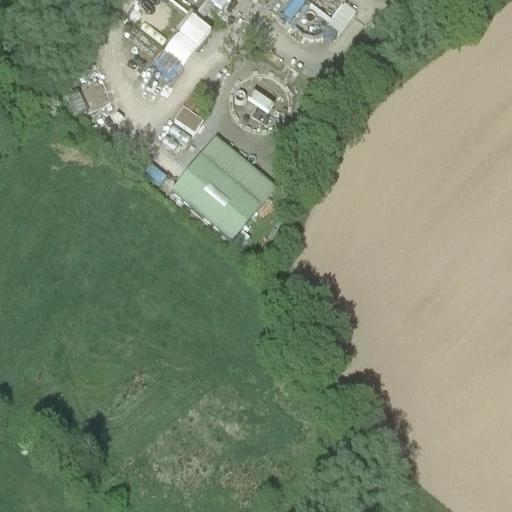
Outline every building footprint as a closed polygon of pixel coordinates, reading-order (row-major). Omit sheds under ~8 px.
[(212,18),(224,0),(223,0),(208,0),(201,10),(212,18)] [(339,38),(357,10),(341,0),(264,0),(263,2),(287,18),(293,9),(339,38)] [(193,18),(159,62),(179,78),(213,34),(193,18)] [(176,126),(197,136),(203,123),(183,113),(176,126)] [(113,114),(100,129),(128,153),(140,139),(113,114)] [(274,191),(213,143),(169,198),(231,247),(274,191)]
